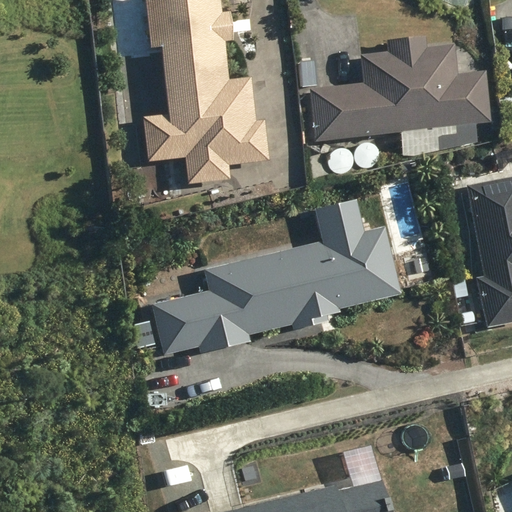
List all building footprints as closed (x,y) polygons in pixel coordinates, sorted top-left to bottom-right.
[(140,0),(145,40),(157,38),(165,113),(141,116),(145,157),(182,153),(185,178),(225,174),(223,159),(263,155),(259,116),(249,117),(245,73),(230,75),(221,0),(140,0)] [(389,56),(362,60),(364,92),(353,93),(353,90),(312,94),(316,139),(449,123),(450,126),(482,122),(477,76),(450,80),(447,50),(419,53),(418,41),(388,44),(389,56)] [(511,177),(467,186),(484,276),(477,278),(487,327),(511,321),(511,177)] [(152,306),(163,355),(198,347),(200,353),(250,341),(249,334),(402,292),(385,226),(363,231),(356,200),(314,210),(321,242),(202,270),(208,293),(152,306)] [(337,486),(214,511),(386,511),(379,480),(338,489),(337,486)]
